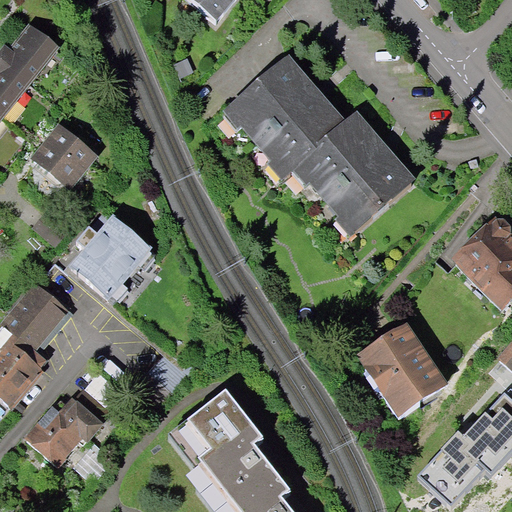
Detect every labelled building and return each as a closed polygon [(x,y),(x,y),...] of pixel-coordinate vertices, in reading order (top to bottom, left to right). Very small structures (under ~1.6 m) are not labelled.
[(188,0),(224,27),(244,0),(256,0),(261,4),(264,0),(188,0)] [(0,136),(63,56),(31,31),(0,71),(0,136)] [(353,130),(295,64),(233,118),(292,184),(300,177),(353,130)] [(362,122),(300,177),(359,243),(421,189),(362,122)] [(99,164),(58,132),(32,164),(74,197),(99,164)] [(72,229),(47,212),(31,234),(57,252),(72,229)] [(159,257),(117,223),(74,276),(116,309),(159,257)] [(511,317),(511,235),(501,224),(457,268),(509,320),(511,317)] [(70,316),(33,288),(2,329),(20,343),(39,357),(70,316)] [(456,397),(415,334),(366,367),(407,429),(456,397)] [(511,342),(497,358),(511,371),(511,342)] [(54,372),(20,343),(0,365),(0,400),(17,415),(54,372)] [(410,476),(448,511),(452,511),(485,477),(490,482),(511,458),(511,396),(505,390),(465,432),(458,426),(410,476)] [(77,392),(28,444),(61,475),(110,422),(77,392)] [(235,404),(199,433),(221,461),(210,470),(243,511),(293,511),(291,510),(299,503),(263,458),(271,448),(235,404)]
